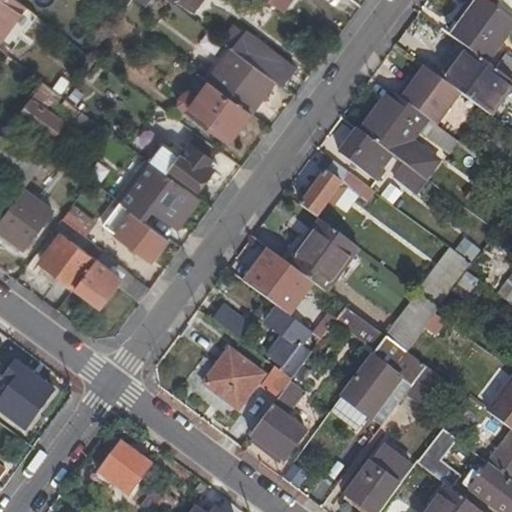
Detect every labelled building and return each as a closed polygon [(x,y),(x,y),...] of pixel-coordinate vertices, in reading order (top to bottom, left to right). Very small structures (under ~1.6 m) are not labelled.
[(0,0),(0,40),(21,12),(4,0),(0,0)] [(149,0),(131,0),(129,3),(141,11),(149,0)] [(197,0),(167,0),(187,14),(197,0)] [(314,34),(339,0),(316,0),(299,23),(314,34)] [(485,11),(470,0),(468,0),(439,40),(460,56),(479,70),(510,29),(485,11)] [(470,0),(485,11),(492,0),(470,0)] [(253,75),(225,54),(203,83),(205,85),(248,117),(270,87),(253,75)] [(479,70),(460,56),(438,86),(456,100),(486,122),(509,92),(487,76),(479,70)] [(264,60),(253,75),(270,87),(276,92),(286,77),(264,60)] [(511,72),(498,62),(487,76),(509,92),(511,87),(511,72)] [(438,86),(417,71),(395,104),(433,132),(456,100),(438,86)] [(248,117),(205,85),(183,115),(225,147),(248,117)] [(386,98),(377,110),(385,116),(395,104),(386,98)] [(76,115),(61,104),(56,110),(72,121),(76,115)] [(418,182),(420,184),(435,164),(409,145),(414,137),(442,158),(451,146),(433,132),(395,104),(385,116),(377,110),(357,137),(418,182)] [(60,128),(29,105),(16,122),(48,145),(60,128)] [(72,121),(46,156),(60,166),(77,144),(83,148),(96,130),(76,115),(72,121)] [(357,137),(352,133),(334,157),(374,186),(379,178),(383,181),(385,177),(409,195),(418,182),(357,137)] [(0,144),(0,181),(18,195),(46,156),(27,142),(16,156),(0,144)] [(161,152),(149,168),(169,183),(173,176),(194,191),(213,165),(192,149),(181,166),(161,152)] [(365,194),(323,163),(312,176),(318,180),(296,210),(310,219),(334,187),(358,204),(365,194)] [(149,168),(145,166),(116,207),(140,224),(148,212),(176,231),(196,203),(190,198),(169,183),(149,168)] [(173,176),(169,183),(190,198),(194,191),(173,176)] [(17,196),(0,219),(0,239),(20,254),(47,217),(17,196)] [(140,224),(116,207),(105,222),(121,234),(116,241),(151,266),(167,244),(140,224)] [(72,210),(59,227),(81,243),(93,226),(72,210)] [(316,224),(283,269),(320,296),(353,251),(316,224)] [(35,266),(70,292),(91,263),(57,237),(35,266)] [(466,238),(459,250),(475,259),(482,248),(466,238)] [(413,295),(434,311),(445,296),(459,277),(466,268),(443,251),(411,294),(413,295)] [(487,252),(470,269),(485,284),(502,266),(487,252)] [(149,292),(98,255),(91,263),(118,282),(113,288),(139,306),(149,292)] [(118,282),(91,263),(70,292),(96,312),(113,288),(118,282)] [(459,277),(445,296),(459,306),(473,288),(459,277)] [(278,313),(318,343),(332,325),(333,323),(312,308),(319,299),(298,284),(278,313)] [(434,311),(413,295),(380,341),(400,356),(430,317),(434,311)] [(511,298),(503,310),(511,316),(511,298)] [(219,311),(209,326),(234,344),(244,330),(219,311)] [(380,341),(341,312),(333,323),(332,325),(370,354),(380,341)] [(278,370),(275,374),(288,384),(306,359),(293,349),(303,337),(272,315),(261,331),(275,341),(262,359),(278,370)] [(400,356),(380,341),(370,354),(337,399),(362,418),(376,428),(399,398),(420,371),(400,356)] [(259,380),(223,354),(198,388),(234,415),(259,380)] [(511,377),(489,360),(480,373),(494,384),(498,378),(511,388),(511,377)] [(420,371),(399,398),(425,418),(446,390),(420,371)] [(279,395),(288,384),(275,374),(272,372),(256,393),(272,405),(279,395)] [(5,395),(0,401),(0,418),(22,435),(51,396),(34,383),(18,404),(5,395)] [(272,405),(246,440),(279,464),(292,448),(270,431),(290,404),(279,395),(272,405)] [(362,418),(337,399),(329,409),(354,427),(362,418)] [(438,431),(413,466),(422,473),(432,459),(435,461),(451,440),(438,431)] [(511,439),(508,437),(486,467),(511,486),(511,439)] [(342,496),(362,511),(377,511),(411,468),(380,445),(342,496)] [(145,468),(115,447),(88,483),(104,495),(108,490),(122,500),(145,468)] [(432,459),(422,473),(442,487),(444,489),(454,475),(435,461),(432,459)] [(295,464),(286,477),(301,486),(310,473),(295,464)] [(511,486),(486,467),(478,479),(473,475),(469,480),(466,478),(459,486),(493,511),(506,511),(511,506),(511,486)] [(474,511),(444,489),(442,487),(423,511),(474,511)] [(165,511),(170,506),(151,492),(137,511),(138,511),(165,511)]
